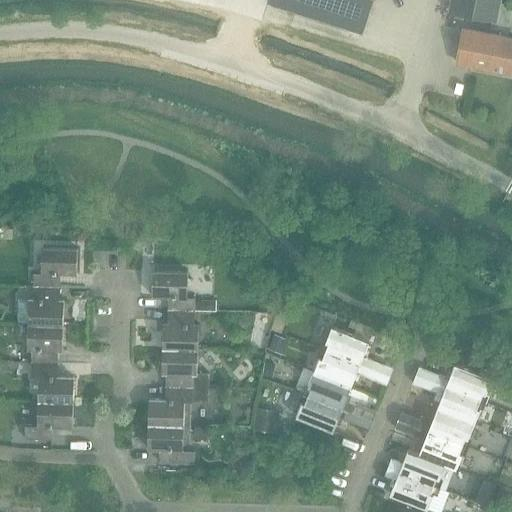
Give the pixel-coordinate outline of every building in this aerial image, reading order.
[(267,0),(267,1),(311,16),(362,32),(372,0),(267,0)] [(501,0),(449,0),(447,12),(497,21),(501,0)] [(456,62),(511,73),(511,66),(511,38),(462,29),(456,62)] [(16,285),(61,286),(61,272),(77,273),(77,248),(43,247),(42,272),(34,271),(34,281),(16,280),(16,285)] [(168,309),(216,310),(216,299),(195,299),(195,296),(187,296),(188,272),(154,271),(153,295),(169,296),(168,309)] [(60,300),(61,286),(16,285),(16,289),(34,289),(33,299),(30,299),(29,324),(64,325),(64,300),(60,300)] [(216,311),(216,310),(168,309),(168,323),(164,323),(164,348),(197,349),(198,323),(195,323),(195,315),(211,315),(211,311),(216,311)] [(63,350),(64,325),(29,324),(28,349),(32,349),(32,362),(58,363),(59,350),(63,350)] [(323,348),(389,374),(392,366),(375,359),(364,355),(370,341),(332,326),(323,348)] [(268,349),(283,354),(289,339),(273,333),(268,349)] [(77,346),(79,357),(93,355),(91,343),(77,346)] [(197,372),(197,349),(164,348),(163,373),(167,373),(167,386),(209,387),(209,373),(197,372)] [(386,383),(389,374),(323,348),(314,371),(352,386),(358,372),(369,376),(386,383)] [(58,376),(58,363),(32,362),(31,376),(39,376),(39,401),(73,402),(73,377),(58,376)] [(415,374),(484,401),(493,379),(455,364),(450,377),(418,365),(415,374)] [(346,400),(352,386),(314,371),(306,394),(371,419),(375,411),(346,400)] [(475,423),(484,401),(415,374),(412,382),(443,394),(438,408),(475,423)] [(208,401),(209,387),(167,386),(166,400),(150,399),(149,424),(191,425),(192,401),(208,401)] [(368,428),(371,419),(306,394),(297,416),(334,431),(340,417),(368,428)] [(72,427),(73,402),(39,401),(38,425),(26,424),(25,439),(52,440),(52,426),(72,427)] [(253,429),(273,432),(276,410),(256,407),(253,429)] [(467,445),(475,423),(438,408),(432,422),(421,418),(401,409),(398,418),(467,445)] [(457,468),(467,445),(398,418),(394,426),(415,435),(425,439),(420,452),(420,453),(447,463),(447,464),(454,467),(457,468)] [(191,451),(191,425),(149,424),(148,449),(160,450),(160,462),(194,463),(195,451),(191,451)] [(420,453),(420,452),(409,448),(403,463),(393,458),(389,467),(438,486),(445,489),(454,467),(447,464),(447,463),(420,453)] [(429,509),(438,486),(389,467),(386,475),(397,480),(391,494),(429,509)]
